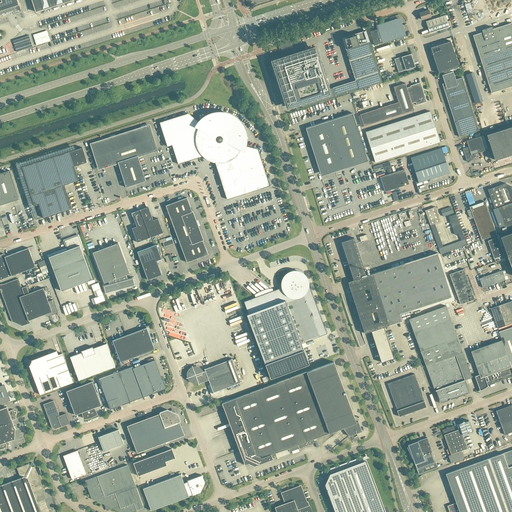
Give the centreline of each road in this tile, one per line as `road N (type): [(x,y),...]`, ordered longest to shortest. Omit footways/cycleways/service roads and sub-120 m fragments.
road 1 (unclassified): [(227,265),(194,182),(0,243)]
road 2 (secondary): [(0,120),(228,46)]
road 3 (secondary): [(223,30),(0,101)]
road 4 (tertiary): [(384,437),(310,238)]
road 5 (unclassified): [(464,186),(409,8),(418,0)]
road 6 (unclassified): [(310,238),(464,186)]
road 7 (unknown): [(252,257),(269,274),(296,265),(307,275),(327,334),(308,350)]
road 8 (unclassified): [(42,442),(182,391)]
road 9 (unclassified): [(8,348),(146,297)]
road 10 (unclassified): [(384,437),(511,392)]
road 11 (secondary): [(238,42),(354,0)]
